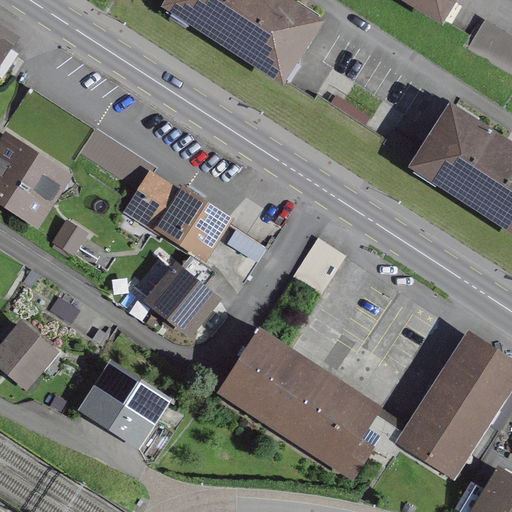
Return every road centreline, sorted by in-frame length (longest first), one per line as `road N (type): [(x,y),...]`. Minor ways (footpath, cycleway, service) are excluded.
road 1 (primary): [(30,0),(511,311)]
road 2 (residential): [(306,511),(222,504),(183,511)]
